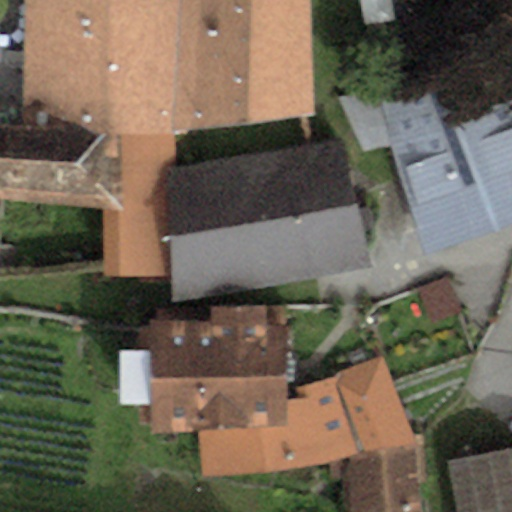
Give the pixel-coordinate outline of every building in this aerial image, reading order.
[(196,0),(180,0),(28,0),(27,131),(0,131),(0,193),(108,202),(109,270),(177,271),(177,295),(363,264),(339,145),(173,174),(169,124),(185,124),(196,0)] [(303,0),(196,0),(185,124),(307,108),(303,0)] [(511,0),(487,0),(503,60),(511,57),(511,0)] [(511,91),(497,60),(387,94),(403,167),(429,247),(511,220),(511,91)] [(451,275),(417,287),(430,322),(463,310),(451,275)] [(215,325),(158,327),(160,423),(205,422),(286,419),(286,406),(283,311),(215,313),(215,325)] [(383,358),(337,379),(354,453),(413,447),(383,358)] [(286,419),(205,422),(208,471),(270,469),(354,453),(337,379),(300,391),(301,404),(286,406),(286,419)] [(413,447),(354,453),(359,511),(416,511),(414,484),(427,482),(423,446),(413,447)] [(511,511),(511,460),(459,471),(466,511),(511,511)]
